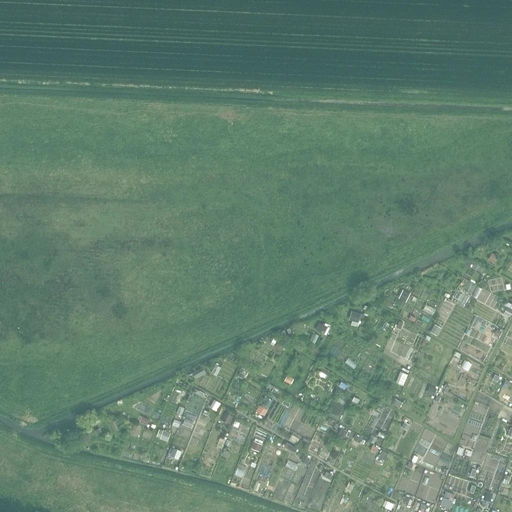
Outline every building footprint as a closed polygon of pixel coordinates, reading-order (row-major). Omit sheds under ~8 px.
[(492,252),(488,260),(494,263),(498,256),(492,252)] [(403,291),(399,299),(405,302),(410,294),(403,291)] [(511,309),(506,306),(503,314),(509,317),(511,311),(511,309)] [(352,311),(350,319),(358,322),(361,314),(352,311)] [(319,322),(315,329),(324,334),(328,327),(319,322)] [(434,324),(430,332),(435,335),(440,327),(434,324)] [(277,342),(275,346),(282,350),(284,345),(277,342)] [(322,368),(318,374),(325,378),(327,375),(326,374),(328,371),(322,368)] [(197,369),(192,372),(195,378),(200,375),(197,369)] [(403,385),(408,374),(402,372),(397,382),(403,385)] [(287,375),(284,381),(290,384),(293,379),(287,375)] [(431,387),(428,394),(434,396),(437,389),(431,387)] [(197,396),(204,399),(207,393),(200,390),(197,396)] [(267,395),(263,404),(271,407),(275,398),(267,395)] [(394,398),(391,404),(398,408),(402,402),(394,398)] [(214,400),(209,407),(216,411),(220,404),(214,400)] [(259,405),(255,410),(264,415),(267,410),(259,405)] [(224,412),(220,420),(229,424),(233,416),(224,412)] [(142,416),(139,422),(146,425),(148,419),(142,416)] [(404,421),(400,427),(406,430),(409,425),(404,421)] [(341,428),(337,434),(343,437),(346,431),(341,428)] [(159,430),(156,436),(160,438),(159,439),(167,441),(170,433),(163,430),(162,431),(159,430)] [(82,432),(80,441),(87,443),(89,434),(82,432)] [(254,441),(251,448),(259,452),(262,445),(254,441)] [(286,442),(284,446),(294,453),(297,448),(286,442)] [(173,448),(170,455),(178,458),(181,451),(173,448)] [(476,460),(482,463),(488,451),(482,448),(476,460)] [(382,451),(379,457),(384,460),(388,454),(382,451)] [(303,455),(300,461),(306,464),(309,459),(303,455)] [(274,489),(266,486),(264,492),(271,495),(274,489)] [(401,490),(396,502),(403,505),(408,493),(401,490)] [(486,493),(484,499),(489,501),(490,501),(492,495),(486,493)]
